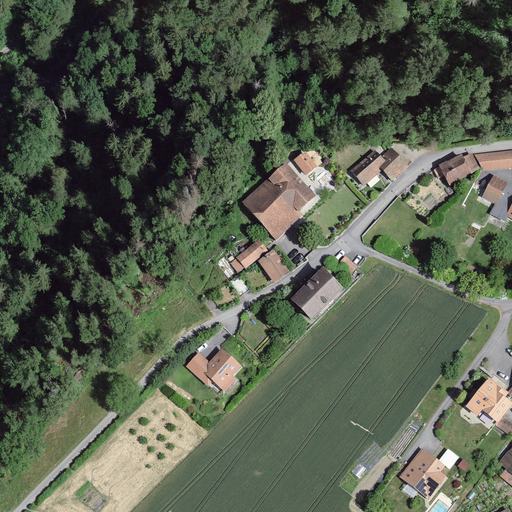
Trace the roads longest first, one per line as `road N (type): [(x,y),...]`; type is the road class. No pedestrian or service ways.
road 1 (track): [(184,333),(14,511)]
road 2 (residential): [(511,143),(448,149),(418,164),(345,240)]
road 3 (residential): [(345,240),(184,333)]
road 4 (residential): [(345,240),(511,304)]
